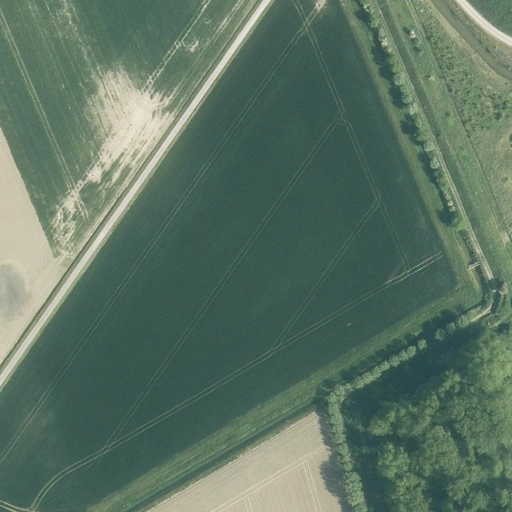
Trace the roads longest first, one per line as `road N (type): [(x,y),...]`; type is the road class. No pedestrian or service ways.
road 1 (track): [(368,511),(346,432),(353,390),(489,307),(497,288),(374,0)]
road 2 (unclassified): [(267,0),(0,381)]
road 3 (track): [(407,0),(511,253)]
